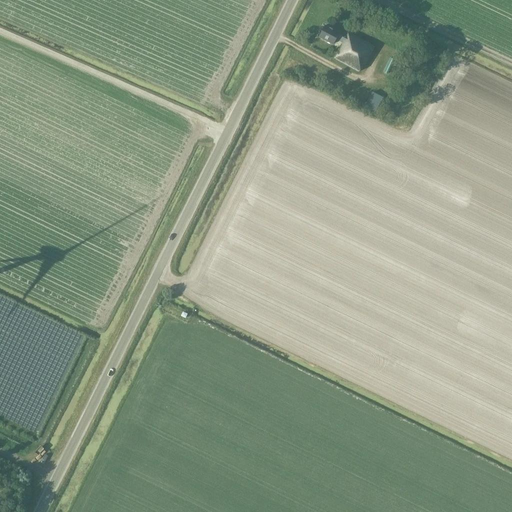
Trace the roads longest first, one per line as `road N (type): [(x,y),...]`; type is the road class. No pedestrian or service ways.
road 1 (unclassified): [(38,511),(292,0)]
road 2 (track): [(157,272),(187,279),(284,87),(406,137),(456,60)]
road 3 (track): [(0,32),(227,131)]
road 4 (track): [(203,120),(103,325)]
road 5 (track): [(511,62),(381,0)]
road 6 (track): [(235,113),(216,101),(217,92),(263,0)]
